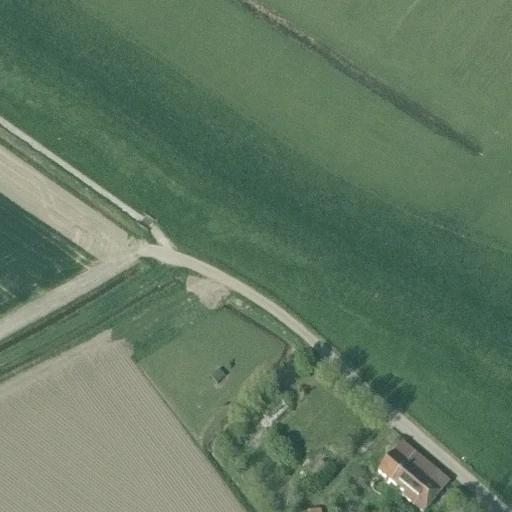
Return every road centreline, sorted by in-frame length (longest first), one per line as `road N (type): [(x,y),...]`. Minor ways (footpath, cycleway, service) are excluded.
road 1 (unclassified): [(498,511),(270,307),(165,259)]
road 2 (track): [(0,362),(156,274),(165,259)]
